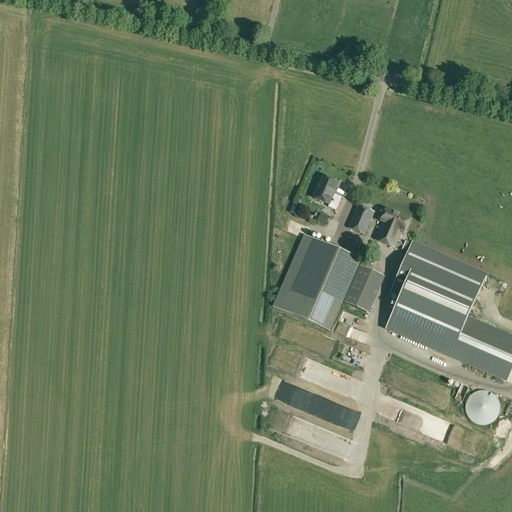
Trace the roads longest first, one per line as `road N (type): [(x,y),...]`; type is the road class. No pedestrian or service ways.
road 1 (unclassified): [(511,110),(38,0)]
road 2 (unknown): [(383,80),(338,222),(342,236),(389,268),(364,424)]
